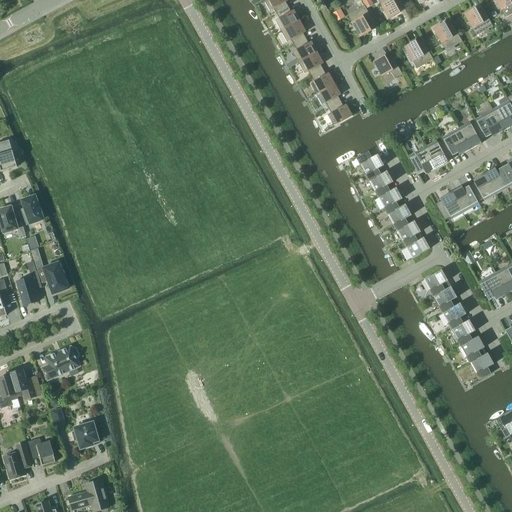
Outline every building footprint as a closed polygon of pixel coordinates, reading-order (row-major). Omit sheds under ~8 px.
[(263,0),(270,11),(274,9),(276,13),(288,7),(284,0),(263,0)] [(371,0),(361,0),(366,9),(374,5),(371,0)] [(397,11),(404,7),(401,1),(400,0),(378,0),(389,19),(398,14),(397,11)] [(511,0),(495,0),(505,18),(511,14),(511,0)] [(368,30),(375,26),(364,6),(348,15),(360,37),(369,32),(368,30)] [(292,14),(288,7),(276,13),(279,18),(275,20),(281,31),(300,21),(295,12),(292,14)] [(476,36),(493,27),(482,7),(475,11),(473,9),(464,14),(476,36)] [(339,10),(332,14),(337,22),(344,18),(339,10)] [(457,19),(452,22),(456,29),(461,27),(457,19)] [(305,30),(300,21),(281,31),(287,42),(291,40),(294,45),(306,39),(302,31),(305,30)] [(433,29),(446,51),(462,42),(451,22),(444,26),(442,24),(433,29)] [(310,45),(306,39),(294,45),(296,50),(292,52),(299,63),(317,53),(312,44),(310,45)] [(417,69),(433,60),(422,40),(415,44),(413,42),(404,47),(417,69)] [(322,61),(317,53),(299,63),(305,74),(308,72),(311,77),(323,70),(319,63),(322,61)] [(386,84),(402,75),(392,55),(384,59),(383,57),(374,62),(386,84)] [(327,77),(323,70),(311,77),(314,81),(310,83),(316,94),(335,84),(330,75),(327,77)] [(339,93),(335,84),(316,94),(322,105),(326,103),(329,108),(341,102),(337,94),(339,93)] [(344,108),(341,102),(329,108),(331,113),(327,115),(334,126),(352,116),(347,107),(344,108)] [(511,106),(510,103),(493,112),(504,131),(511,126),(511,106)] [(493,112),(476,121),(486,138),(491,135),(493,137),(504,131),(493,112)] [(476,121),(460,130),(470,150),(481,143),(480,141),(486,138),(476,121)] [(459,156),(470,150),(460,130),(443,140),(452,156),(458,153),(459,156)] [(0,167),(1,171),(1,172),(2,171),(5,171),(17,167),(16,161),(13,151),(12,151),(9,140),(0,142),(0,167)] [(447,159),(452,156),(443,140),(427,149),(437,168),(448,162),(447,159)] [(426,174),(437,168),(427,149),(410,158),(419,175),(425,171),(426,174)] [(369,152),(356,159),(360,165),(361,165),(366,175),(378,168),(378,169),(384,166),(381,159),(378,160),(376,156),(372,158),(369,152)] [(511,158),(506,162),(508,164),(502,167),(511,184),(511,185),(511,158)] [(495,168),(484,174),(495,193),(511,184),(502,167),(496,171),(495,168)] [(378,168),(366,175),(365,175),(369,182),(370,182),(375,191),(387,185),(393,182),(390,176),(388,177),(385,172),(381,174),(378,169),(378,168)] [(478,202),(495,193),(484,174),(473,180),(474,183),(469,186),(478,202)] [(387,185),(375,191),(374,192),(378,199),(379,198),(384,208),(396,202),(402,199),(399,192),(397,194),(394,189),(390,191),(387,185)] [(462,186),(451,192),(461,211),(478,202),(469,186),(463,189),(462,186)] [(444,221),(461,211),(451,192),(440,198),(441,201),(435,204),(444,221)] [(22,200),(25,208),(21,210),(26,225),(43,219),(35,196),(22,200)] [(396,202),(384,208),(387,215),(388,215),(394,225),(405,218),(406,219),(412,215),(408,209),(406,210),(403,206),(399,208),(396,202)] [(20,237),(26,235),(22,222),(16,223),(11,207),(0,210),(0,218),(4,232),(17,229),(20,237)] [(405,218),(394,225),(393,225),(397,232),(397,231),(403,241),(414,235),(415,235),(419,233),(421,232),(417,226),(415,227),(413,222),(409,224),(406,219),(405,218)] [(414,235),(403,241),(402,242),(406,248),(407,248),(412,258),(430,249),(427,242),(424,244),(419,233),(415,235),(414,235)] [(31,250),(39,247),(35,237),(27,239),(31,250)] [(469,252),(469,251),(462,255),(466,261),(469,266),(475,262),(472,256),(469,252)] [(6,262),(0,263),(0,264),(3,275),(9,273),(6,262)] [(43,266),(37,268),(42,283),(48,281),(53,294),(69,288),(59,262),(44,268),(43,266)] [(511,266),(497,275),(507,294),(511,291),(511,266)] [(433,297),(434,297),(445,290),(442,284),(446,282),(443,277),(445,276),(442,270),(424,280),(430,290),(429,291),(433,297)] [(39,301),(34,285),(41,283),(37,271),(31,273),(32,277),(17,281),(24,306),(39,301)] [(496,300),(507,294),(497,275),(480,284),(489,301),(495,297),(496,300)] [(0,317),(7,315),(1,296),(8,294),(4,279),(0,280),(0,317)] [(452,294),(454,293),(451,286),(445,290),(434,297),(439,307),(438,307),(442,314),(443,313),(454,307),(454,306),(451,301),(455,299),(452,294)] [(461,311),(464,309),(460,303),(454,306),(454,307),(443,313),(448,323),(447,324),(451,331),(452,330),(464,324),(463,323),(460,317),(464,315),(461,311)] [(471,327),(473,326),(469,320),(463,323),(464,324),(452,330),(457,340),(460,347),(461,347),(473,340),(472,340),(469,334),(473,332),(471,327)] [(469,364),(470,363),(482,357),(482,356),(486,354),(480,344),(482,343),(479,336),(472,340),(473,340),(461,347),(467,357),(466,357),(469,364)] [(77,357),(78,355),(75,349),(74,348),(72,349),(71,347),(46,358),(49,365),(42,368),(48,380),(80,367),(76,357),(77,357)] [(489,360),(491,359),(488,353),(486,354),(482,356),(482,357),(470,363),(476,373),(475,374),(479,380),(491,374),(488,367),(492,365),(489,360)] [(38,381),(27,385),(23,370),(10,374),(10,375),(17,398),(18,397),(24,396),(25,400),(42,395),(38,381)] [(17,398),(10,375),(0,378),(0,384),(3,394),(0,394),(0,405),(1,409),(13,405),(11,401),(18,399),(18,397),(17,398)] [(66,424),(61,408),(52,411),(57,426),(66,424)] [(511,412),(500,419),(504,426),(505,426),(510,436),(511,434),(511,412)] [(76,432),(73,433),(75,440),(78,440),(81,449),(93,445),(93,443),(99,441),(94,422),(74,428),(76,432)] [(40,439),(28,442),(33,456),(39,455),(42,466),(56,462),(50,442),(41,444),(40,439)] [(19,453),(4,457),(10,479),(26,475),(24,469),(32,467),(29,457),(25,444),(17,446),(19,453)] [(81,495),(80,494),(69,497),(73,511),(92,505),(94,511),(109,507),(102,480),(86,484),(88,493),(81,495)] [(51,511),(48,502),(36,505),(38,511),(51,511)]
